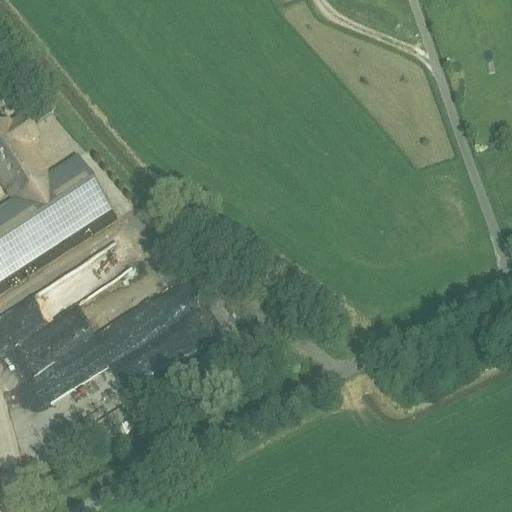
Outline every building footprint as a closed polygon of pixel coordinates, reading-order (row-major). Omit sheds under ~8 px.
[(0,183),(11,202),(49,174),(29,145),(38,139),(23,118),(11,125),(9,122),(0,128),(0,183)] [(49,174),(11,202),(0,209),(0,284),(112,212),(77,157),(49,174)] [(168,322),(157,297),(104,319),(115,344),(168,322)] [(103,325),(28,368),(40,388),(114,345),(103,325)] [(115,352),(61,388),(86,425),(152,380),(144,370),(123,384),(116,374),(125,367),(115,352)]
